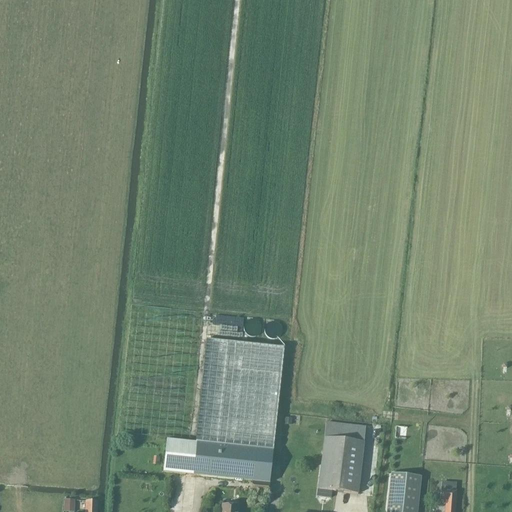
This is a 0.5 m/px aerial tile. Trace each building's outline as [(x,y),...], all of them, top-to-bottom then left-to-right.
[(273,452),(284,348),(206,340),(195,444),(273,452)] [(318,490),(331,492),(358,495),(364,443),(366,427),(326,423),(324,439),(324,438),(318,490)] [(273,452),(195,444),(166,441),(163,473),(192,476),(252,482),(269,484),(273,452)] [(386,511),(416,511),(421,478),(391,475),(386,511)] [(252,482),(251,492),(268,494),(269,484),(252,482)] [(318,490),(317,497),(330,499),(331,492),(318,490)] [(455,511),(457,491),(441,490),(440,500),(446,501),(445,511),(455,511)] [(74,511),(75,500),(64,500),(63,511),(74,511)] [(96,511),(97,502),(85,501),(85,511),(96,511)]
